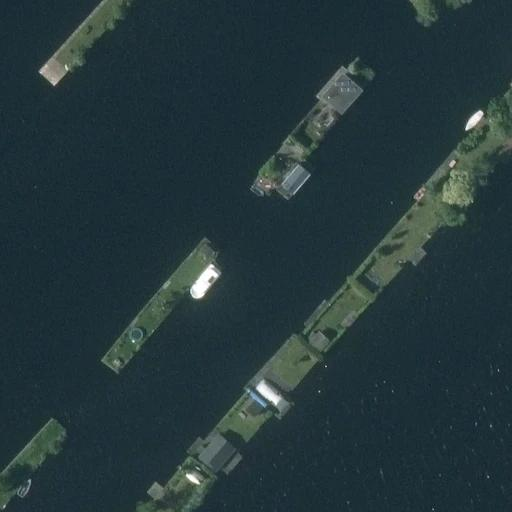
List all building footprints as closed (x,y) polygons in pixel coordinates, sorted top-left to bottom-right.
[(342,72),(321,96),(341,114),(362,90),(342,72)] [(457,191),(449,200),(456,205),(463,196),(457,191)] [(205,244),(198,251),(208,259),(214,252),(205,244)] [(318,332),(309,342),(319,352),(329,342),(318,332)] [(253,400),(245,410),(254,418),(263,408),(253,400)] [(201,446),(197,451),(200,454),(197,457),(215,473),(230,455),(212,439),(205,449),(201,446)]
